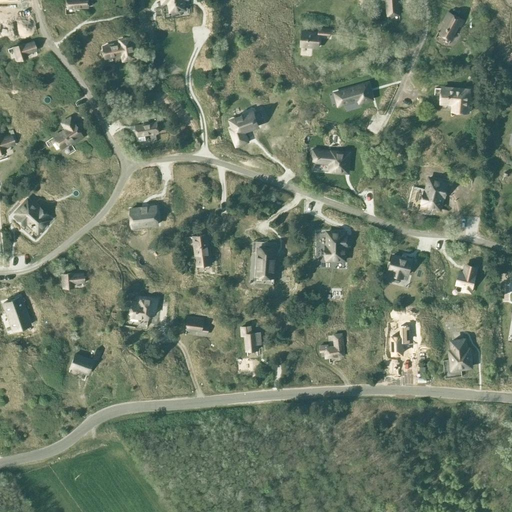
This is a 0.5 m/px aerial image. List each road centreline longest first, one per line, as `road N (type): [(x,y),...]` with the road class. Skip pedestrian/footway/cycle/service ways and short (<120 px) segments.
road 1 (tertiary): [(0,463),(57,448),(97,418),(124,410),(347,391),(511,398)]
road 2 (unclassified): [(511,252),(456,231),(382,223),(238,166),(175,157),(134,164)]
road 3 (unclassified): [(134,164),(46,33),(35,0)]
road 4 (unclassified): [(134,164),(107,211),(74,240),(39,265),(0,274)]
road 5 (unclassified): [(382,130),(426,22),(422,0)]
